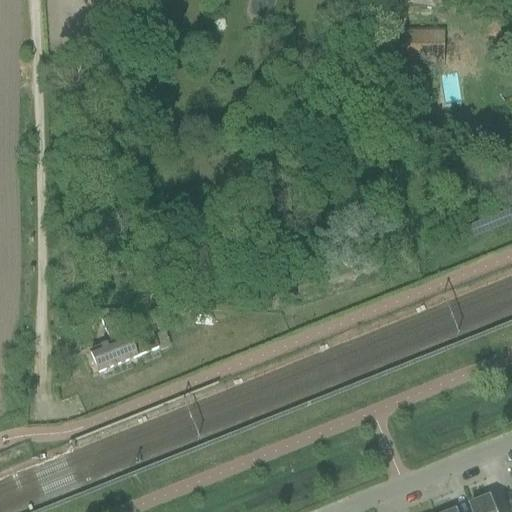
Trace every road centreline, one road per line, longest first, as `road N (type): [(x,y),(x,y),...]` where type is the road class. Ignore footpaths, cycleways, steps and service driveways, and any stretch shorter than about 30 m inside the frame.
road 1 (track): [(41,423),(32,0)]
road 2 (residential): [(354,511),(511,447)]
